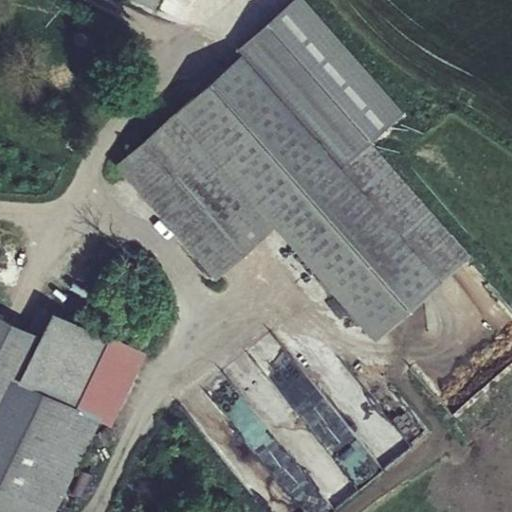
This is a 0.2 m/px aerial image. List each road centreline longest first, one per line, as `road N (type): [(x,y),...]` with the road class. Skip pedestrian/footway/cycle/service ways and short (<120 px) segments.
road 1 (track): [(92,511),(194,321),(187,273),(144,225),(63,216)]
road 2 (track): [(96,0),(182,38),(99,147),(63,216),(0,211)]
